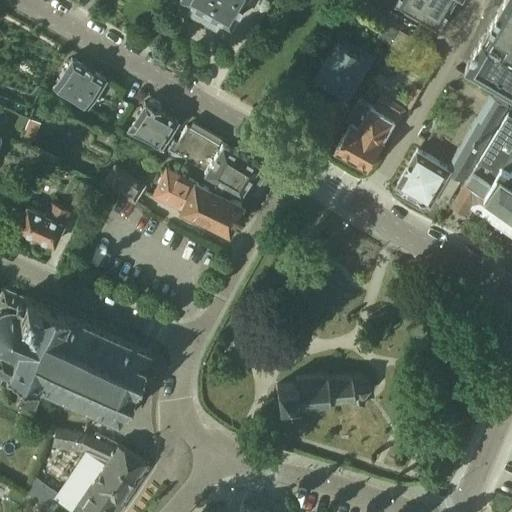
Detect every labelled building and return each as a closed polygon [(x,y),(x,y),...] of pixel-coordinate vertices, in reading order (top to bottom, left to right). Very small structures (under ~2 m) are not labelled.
[(229,25),(242,0),(185,0),(189,2),(185,9),(215,26),(219,19),(229,25)] [(397,0),(396,3),(440,28),(456,0),(397,0)] [(511,0),(503,0),(467,63),(511,89),(511,0)] [(387,21),(379,35),(390,42),(398,28),(387,21)] [(427,54),(420,66),(429,71),(441,50),(426,41),(420,50),(424,52),(427,54)] [(349,50),(345,56),(334,49),(319,74),(348,91),(366,60),(349,50)] [(87,108),(105,77),(72,57),(54,88),(87,108)] [(375,103),(374,105),(372,103),(360,123),(353,119),(337,148),(369,167),(386,138),(388,139),(406,107),(382,92),(375,103)] [(161,105),(160,100),(153,96),(148,98),(146,101),(144,100),(127,131),(160,149),(178,118),(159,108),(161,105)] [(511,109),(453,202),(452,203),(466,212),(472,202),(480,200),(511,220),(511,109)] [(476,115),(472,123),(491,134),(495,126),(476,115)] [(29,120),(19,142),(30,147),(40,125),(29,120)] [(219,144),(186,125),(177,141),(173,139),(167,149),(240,191),(242,188),(252,194),(267,168),(257,162),(258,160),(222,139),(219,144)] [(418,147),(398,183),(399,184),(416,194),(413,200),(425,207),(429,201),(431,203),(437,192),(453,202),(479,156),(460,145),(448,164),(422,149),(418,147)] [(133,202),(146,183),(114,163),(102,182),(133,202)] [(165,164),(151,194),(183,209),(182,209),(229,231),(243,202),(231,197),(235,189),(213,178),(209,186),(193,179),(193,178),(165,164)] [(80,183),(70,205),(85,211),(94,189),(80,183)] [(53,244),(69,209),(52,202),(47,215),(26,206),(17,228),(53,244)] [(23,295),(2,286),(0,290),(0,305),(0,306),(0,383),(22,393),(17,404),(33,411),(41,393),(32,390),(35,385),(118,420),(149,349),(42,302),(24,294),(23,295)] [(327,375),(327,372),(296,375),(297,381),(276,384),(278,405),(298,402),(298,407),(330,404),(330,400),(352,398),(353,406),(365,405),(364,394),(369,388),(368,379),(361,373),(350,373),(327,375)] [(79,450),(80,447),(85,449),(58,490),(35,476),(25,491),(40,500),(53,508),(53,509),(57,502),(72,511),(111,511),(146,460),(119,442),(117,445),(85,431),(56,426),(52,445),(79,450)] [(50,511),(53,508),(40,500),(33,510),(35,511),(50,511)] [(270,511),(245,502),(240,511),(270,511)]
